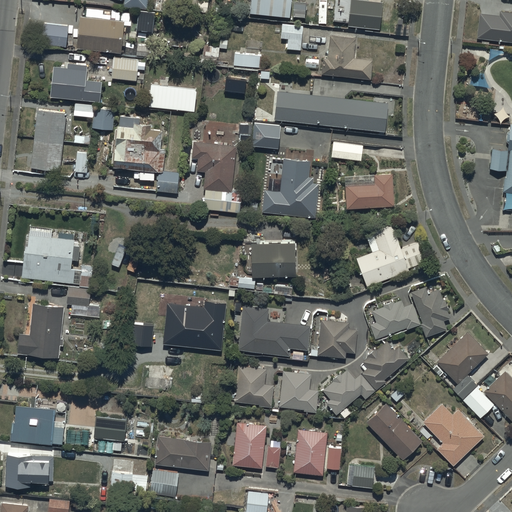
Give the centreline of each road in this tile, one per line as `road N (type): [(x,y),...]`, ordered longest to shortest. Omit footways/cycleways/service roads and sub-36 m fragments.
road 1 (residential): [(439,0),(430,150),(469,258)]
road 2 (residential): [(350,300),(469,258)]
